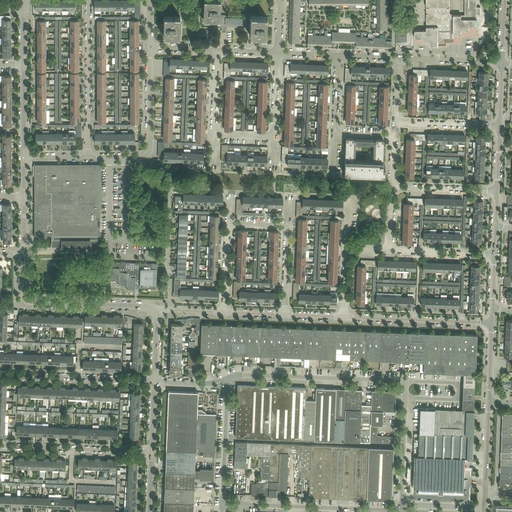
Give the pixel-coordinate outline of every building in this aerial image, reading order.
[(248,25),(248,27),(250,27),(250,35),(260,35),(260,36),(266,36),(267,16),(256,16),(256,15),(251,15),(251,16),(220,14),(220,1),(204,0),(203,20),(209,20),(211,20),(211,22),(216,22),(216,27),(222,27),(222,24),(248,25)] [(426,0),(426,30),(415,30),(415,38),(423,38),(423,42),(430,42),(430,46),(438,46),(438,38),(446,38),(446,42),(454,42),(454,34),(462,34),(462,30),(469,30),(469,26),(477,26),(477,18),(477,15),(481,15),(481,7),(477,7),(476,0),(464,0),(465,14),(454,14),(450,13),(449,0),(426,0)] [(0,19),(0,25),(3,26),(11,26),(11,19),(10,19),(10,15),(3,15),(3,19),(0,19)] [(163,36),(169,36),(179,36),(180,16),(175,16),(164,16),(163,36)] [(335,42),(340,42),(340,32),(332,32),(332,36),(331,46),(333,46),(335,44),(335,42)] [(340,42),(348,42),(348,32),(340,32),(340,42)] [(355,47),(356,47),(356,37),(356,33),(348,32),(348,42),(353,43),(353,45),(355,47)] [(475,108),(475,114),(477,114),(480,114),(480,118),(480,119),(485,119),(485,114),(486,114),(486,108),(487,108),(477,108),(475,108)] [(346,139),(345,146),(347,146),(347,152),(345,152),(344,173),(345,173),(348,173),(348,174),(352,174),(352,173),(355,173),(355,174),(360,174),(360,173),(363,173),(363,174),(367,175),(367,173),(370,174),(370,175),(375,175),(375,174),(378,174),(378,175),(382,175),(383,175),(384,174),(384,173),(384,172),(384,171),(384,170),(383,170),(383,168),(383,164),(383,153),(382,153),(382,147),(383,147),(384,141),(375,140),(375,144),(374,144),(374,140),(355,139),(355,143),(354,143),(354,139),(346,139)] [(50,165),(35,165),(35,236),(47,236),(51,236),(51,238),(51,247),(67,247),(98,247),(98,236),(101,236),(101,209),(101,208),(100,208),(100,201),(95,197),(95,165),(59,165),(50,165)] [(484,172),(475,172),(474,181),(479,181),(480,180),(480,178),(484,178),(484,172)] [(183,203),(183,197),(180,196),(175,195),(175,203),(178,203),(178,208),(179,208),(179,210),(174,210),(174,212),(182,213),(183,203)] [(474,197),(473,206),(482,207),(483,201),(483,200),(479,200),(479,198),(478,197),(474,197)] [(110,267),(110,280),(118,280),(118,285),(126,285),(126,289),(135,289),(135,288),(138,288),(148,289),(155,289),(156,285),(157,269),(157,267),(157,263),(153,263),(152,263),(135,262),(135,264),(132,264),(132,263),(129,263),(129,262),(117,262),(112,261),(111,267),(110,267)] [(471,265),(471,271),(480,272),(480,266),(476,265),(476,261),(471,261),(471,265)] [(469,308),(469,311),(477,312),(477,308),(479,308),(478,308),(479,302),(470,301),(469,308)] [(171,323),(171,329),(182,329),(183,324),(190,324),(190,322),(197,322),(197,327),(194,327),(194,330),(195,330),(196,330),(200,330),(200,318),(192,318),(177,320),(177,324),(172,323),(171,323)] [(216,323),(216,324),(201,323),(200,353),(215,354),(216,323)] [(231,324),(217,324),(217,323),(216,323),(215,354),(230,354),(231,324)] [(261,326),(252,325),(246,325),(231,324),(230,354),(274,356),(276,326),(275,326),(261,326),(261,325),(261,326)] [(275,356),(274,366),(276,366),(277,366),(278,366),(278,356),(306,357),(307,327),(306,327),(296,327),(294,327),(291,327),(291,326),(290,326),(290,327),(281,326),(280,326),(276,326),(274,356),(275,356)] [(322,328),(321,328),(307,327),(306,357),(320,358),(322,328)] [(336,328),(336,329),(322,328),(320,358),(335,359),(336,328)] [(351,329),(337,329),(337,328),(336,328),(335,359),(350,359),(351,329)] [(351,329),(350,359),(361,360),(361,365),(365,366),(365,360),(366,329),(366,330),(352,329),(351,329)] [(411,331),(410,331),(410,332),(396,331),(381,330),(366,330),(366,329),(365,360),(409,362),(411,331)] [(409,362),(424,362),(425,332),(416,332),(411,332),(411,331),(409,362)] [(425,332),(424,362),(424,372),(439,373),(440,332),(440,333),(426,332),(425,332)] [(453,373),(455,333),(441,333),(441,332),(440,332),(439,373),(453,373)] [(475,374),(476,374),(477,334),(472,334),(457,333),(455,333),(453,373),(464,374),(475,374)] [(464,374),(463,386),(474,386),(475,374),(464,374)] [(511,390),(511,378),(502,379),(502,388),(503,388),(504,390),(511,390)] [(235,437),(314,440),(315,400),(308,400),(308,398),(306,398),(306,387),(270,386),(269,386),(262,386),(253,385),(253,386),(251,386),(251,385),(237,385),(237,395),(238,395),(238,397),(237,397),(235,437)] [(463,386),(463,398),(474,398),(474,386),(463,386)] [(314,440),(334,441),(336,389),(316,388),(315,400),(314,440)] [(334,441),(344,441),(346,389),(343,389),(339,389),(336,389),(334,441)] [(344,441),(360,442),(361,405),(362,390),(361,390),(357,390),(357,389),(346,389),(344,441)] [(371,401),(371,405),(371,410),(383,411),(395,411),(396,391),(372,390),(371,401)] [(166,446),(166,450),(196,451),(196,456),(203,456),(203,457),(215,458),(215,453),(215,441),(215,436),(216,414),(206,414),(205,414),(205,412),(202,410),(198,410),(198,409),(198,392),(168,391),(168,396),(168,398),(166,444),(166,446)] [(463,398),(462,410),(473,410),(474,398),(463,398)] [(370,442),(371,410),(371,405),(368,405),(361,405),(360,442),(370,442)] [(420,408),(419,433),(434,434),(473,435),(473,430),(474,423),(474,410),(473,410),(462,410),(456,409),(435,409),(420,408)] [(371,410),(370,442),(394,443),(394,436),(377,435),(377,424),(383,425),(383,411),(371,410)] [(511,413),(503,413),(501,452),(511,451),(511,413)] [(473,435),(434,434),(419,433),(418,457),(472,459),(473,435)] [(247,455),(247,442),(235,442),(234,467),(246,468),(247,455)] [(247,442),(247,455),(258,455),(261,456),(261,459),(261,461),(261,468),(270,468),(270,456),(271,443),(247,442)] [(269,495),(272,496),(277,496),(277,489),(286,490),(287,453),(299,453),(299,444),(271,443),(270,456),(270,468),(269,472),(269,480),(269,482),(269,495)] [(304,478),(310,479),(311,445),(299,444),(299,453),(297,489),(304,489),(304,478)] [(309,497),(329,498),(331,446),(311,445),(310,479),(309,497)] [(329,498),(348,499),(350,446),(331,446),(329,498)] [(348,499),(367,499),(369,447),(350,446),(348,499)] [(369,447),(367,499),(391,500),(393,460),(394,448),(369,447)] [(165,471),(165,472),(195,473),(195,475),(195,477),(200,477),(199,478),(213,479),(213,472),(211,472),(212,468),(200,467),(200,469),(195,469),(195,466),(196,462),(196,456),(196,451),(166,450),(165,461),(165,471)] [(471,490),(472,459),(418,457),(413,456),(412,487),(419,488),(471,490)] [(164,487),(194,488),(194,487),(195,486),(198,486),(198,483),(195,483),(195,477),(195,475),(195,473),(165,472),(164,486),(164,487)] [(260,479),(269,480),(269,472),(261,472),(260,479)] [(252,486),(251,495),(256,495),(260,495),(260,487),(263,487),(264,481),(256,481),(256,484),(254,484),(252,483),(252,486)] [(260,487),(260,495),(269,495),(269,482),(264,482),(263,487),(260,487)] [(163,502),(164,502),(164,501),(194,503),(194,502),(194,488),(195,488),(195,487),(194,487),(194,488),(164,487),(164,501),(163,501),(163,502)] [(193,511),(194,503),(164,501),(164,502),(163,511),(193,511)]
